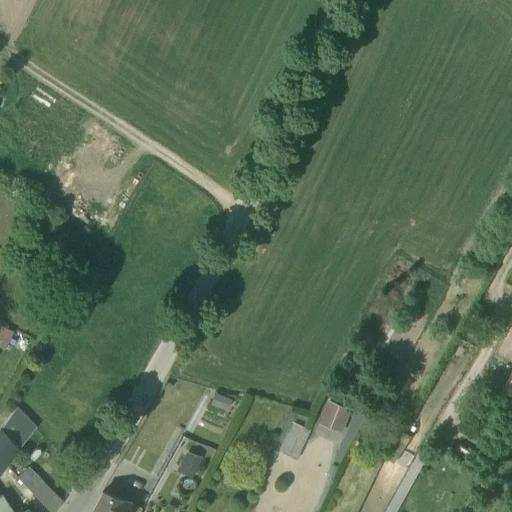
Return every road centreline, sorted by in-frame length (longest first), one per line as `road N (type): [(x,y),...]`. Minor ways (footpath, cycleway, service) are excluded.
road 1 (residential): [(74,511),(175,335),(343,0)]
road 2 (track): [(239,207),(6,50),(0,34)]
